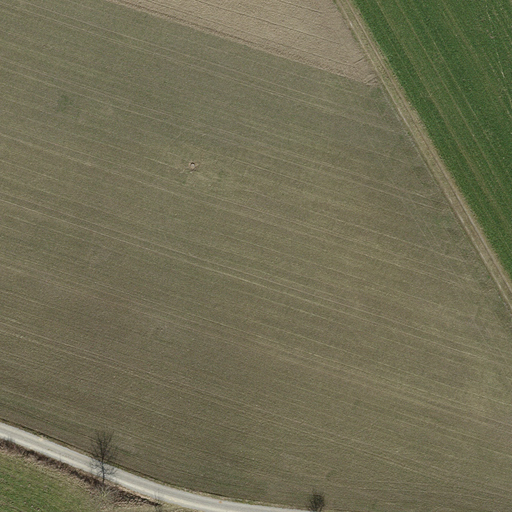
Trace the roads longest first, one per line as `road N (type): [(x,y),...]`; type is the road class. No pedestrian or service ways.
road 1 (track): [(345,0),(511,296)]
road 2 (track): [(0,430),(186,501),(257,511)]
